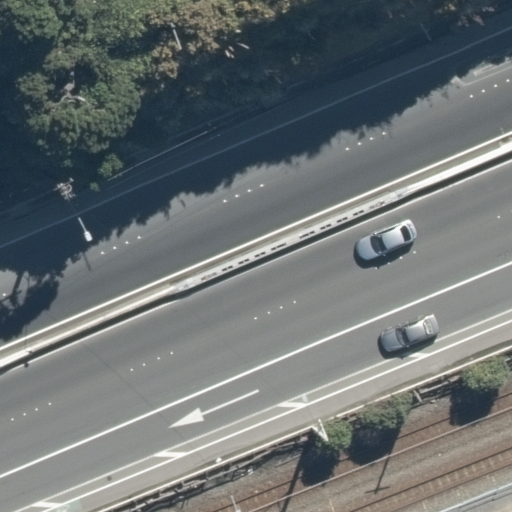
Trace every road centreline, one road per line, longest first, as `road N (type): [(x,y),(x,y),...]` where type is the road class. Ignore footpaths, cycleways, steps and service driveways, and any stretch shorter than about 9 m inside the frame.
road 1 (trunk): [(0,300),(511,80)]
road 2 (trunk): [(511,213),(0,424)]
